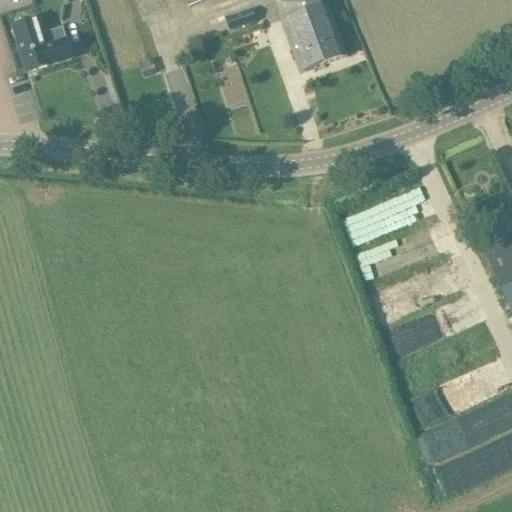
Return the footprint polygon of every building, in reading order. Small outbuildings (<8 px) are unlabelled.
[(302,0),(306,9),(280,19),(300,74),(347,57),(325,0),(302,0)] [(225,19),(227,32),(256,23),(253,10),(225,19)] [(34,21),(12,27),(16,42),(17,42),(26,72),(26,74),(49,67),(72,60),(66,42),(44,49),(39,35),(39,36),(34,21)] [(142,78),(156,74),(152,61),(139,65),(142,78)] [(511,230),(502,209),(469,223),(479,245),(511,230)] [(511,235),(482,250),(511,316),(511,235)] [(386,317),(460,289),(451,265),(377,293),(386,317)]
